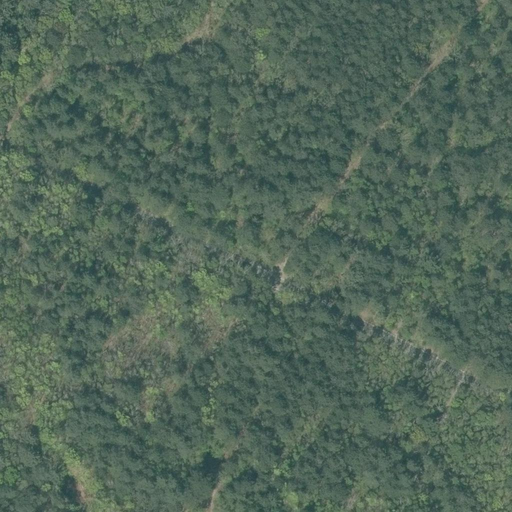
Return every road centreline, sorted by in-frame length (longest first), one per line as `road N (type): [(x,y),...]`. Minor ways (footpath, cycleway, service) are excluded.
road 1 (unclassified): [(511,394),(278,288),(0,146)]
road 2 (track): [(485,0),(265,281)]
road 3 (track): [(205,35),(186,54),(147,69),(65,74),(27,91),(0,130)]
road 4 (track): [(278,288),(219,511)]
road 5 (unknown): [(463,375),(414,453),(416,483),(441,511)]
road 6 (track): [(0,390),(73,488),(80,511)]
